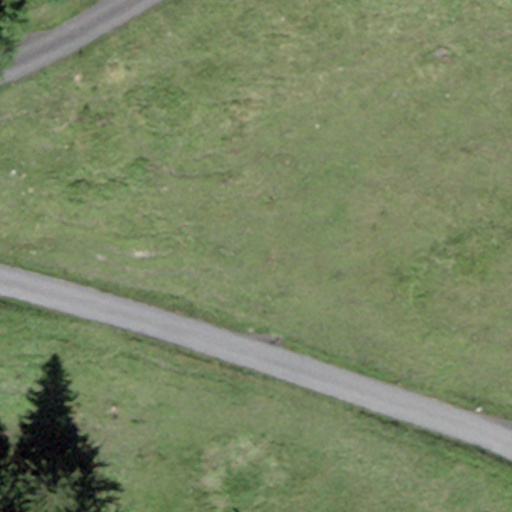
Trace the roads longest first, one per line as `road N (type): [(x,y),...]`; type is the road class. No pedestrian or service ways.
road 1 (track): [(0,280),(198,336),(511,445)]
road 2 (track): [(138,0),(0,70)]
